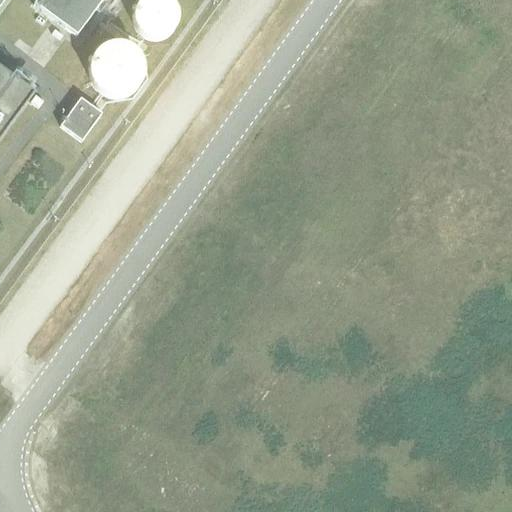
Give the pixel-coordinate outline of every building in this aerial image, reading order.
[(36,0),(32,6),(75,37),(102,0),(36,0)] [(130,18),(131,29),(135,38),(142,45),(151,49),(162,48),(171,44),(178,37),(182,27),(181,18),(177,9),(171,2),(166,0),(145,0),(142,1),(135,8),(130,18)] [(35,41),(27,51),(38,59),(46,49),(35,41)] [(88,69),(88,81),(93,91),(101,99),(111,103),(123,103),(133,98),(141,90),(145,79),(144,69),(140,59),(133,51),(123,47),(112,46),(101,50),(93,58),(88,69)] [(0,139),(33,94),(0,70),(0,139)] [(59,127),(80,143),(100,115),(79,99),(59,127)]
